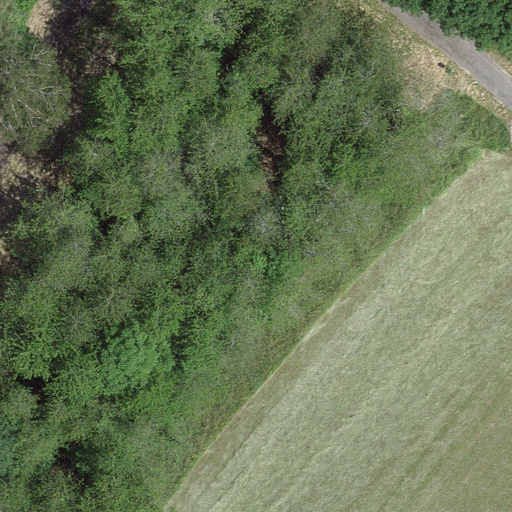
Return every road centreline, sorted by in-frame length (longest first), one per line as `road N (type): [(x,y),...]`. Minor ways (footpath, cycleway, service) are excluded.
road 1 (track): [(0,154),(82,0)]
road 2 (track): [(511,103),(384,0)]
